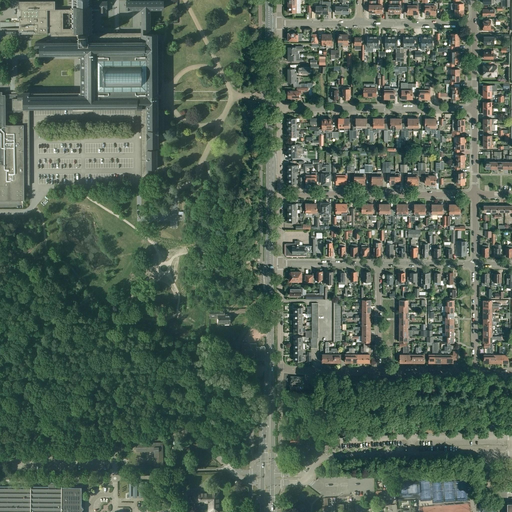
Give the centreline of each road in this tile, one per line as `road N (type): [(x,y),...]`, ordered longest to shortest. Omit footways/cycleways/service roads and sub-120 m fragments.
road 1 (unclassified): [(230,467),(176,427),(117,436),(0,435)]
road 2 (secondary): [(269,263),(268,23)]
road 3 (residential): [(279,193),(474,194)]
road 4 (residential): [(279,108),(474,108)]
